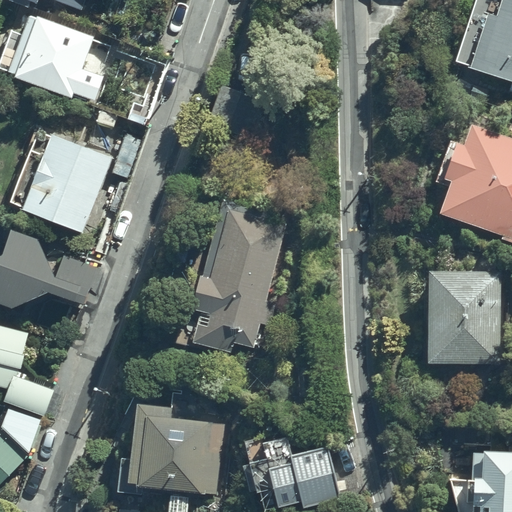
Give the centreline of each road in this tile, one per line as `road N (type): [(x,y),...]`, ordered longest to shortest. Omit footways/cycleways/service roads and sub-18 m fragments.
road 1 (residential): [(38,511),(217,0)]
road 2 (residential): [(353,0),(360,338),(392,511)]
